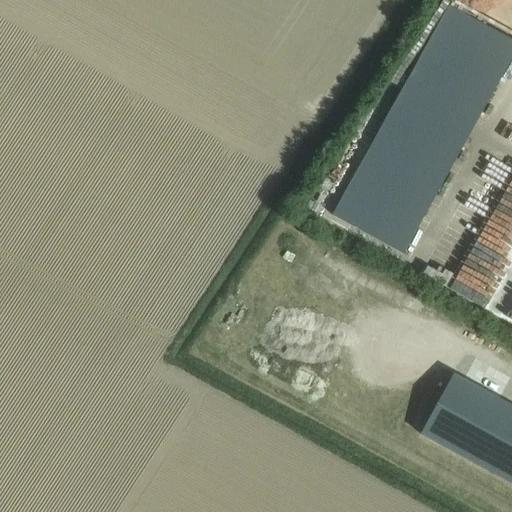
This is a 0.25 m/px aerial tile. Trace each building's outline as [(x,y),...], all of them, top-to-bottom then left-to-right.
[(511,191),(496,224),(511,231),(511,191)] [(479,227),(491,209),(479,201),(467,220),(479,227)] [(451,239),(435,261),(453,274),(470,252),(451,239)] [(473,263),(465,279),(486,289),(494,273),(473,263)] [(511,483),(511,406),(453,375),(421,434),(511,483)]
